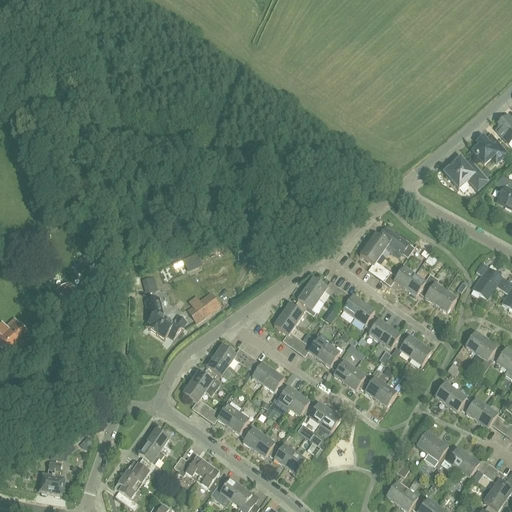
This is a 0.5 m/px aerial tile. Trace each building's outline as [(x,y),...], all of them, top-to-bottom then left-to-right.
[(511,121),(508,117),(501,124),(498,126),(500,128),(496,132),(507,144),(511,141),(511,121)] [(496,166),(500,162),(508,155),(491,136),(485,141),(483,140),(477,145),(479,148),(472,154),(484,167),(491,161),(496,166)] [(450,169),(443,175),(444,176),(444,175),(446,177),(445,179),(448,182),(450,182),(455,187),(456,189),(458,191),(458,192),(459,191),(463,195),(468,190),(465,186),(468,183),(477,193),(489,183),(490,183),(487,179),(481,173),(470,161),(470,162),(465,166),(461,161),(460,160),(454,165),(450,169)] [(511,183),(503,178),(498,183),(505,190),(498,204),(511,211),(511,183)] [(479,197),(474,201),(478,205),(482,201),(479,197)] [(403,256),(409,247),(386,230),(380,239),(376,236),(373,240),(370,239),(365,245),(368,247),(382,257),(386,251),(390,255),(394,250),(403,256)] [(368,273),(375,277),(381,268),(376,265),(382,257),(368,247),(365,245),(361,252),(363,254),(360,258),(373,267),(368,273)] [(187,269),(200,264),(196,256),(184,261),(187,269)] [(90,268),(84,258),(74,264),(80,274),(90,268)] [(482,265),(476,274),(482,279),(473,292),(480,297),(495,274),(482,265)] [(375,277),(380,281),(386,271),(381,268),(375,277)] [(384,284),(389,287),(391,288),(394,284),(405,291),(414,277),(403,270),(403,271),(401,269),(395,278),(390,274),(384,284)] [(390,274),(386,271),(380,281),(384,284),(390,274)] [(497,289),(502,293),(508,284),(495,274),(480,297),(487,302),(497,289)] [(418,295),(422,297),(428,288),(431,284),(434,279),(430,276),(425,285),(414,277),(405,291),(416,299),(418,295)] [(313,280),(305,292),(319,301),(324,293),(331,298),(337,289),(330,284),(326,289),(313,280)] [(431,284),(428,288),(422,297),(425,299),(424,300),(435,308),(446,294),(431,284)] [(502,306),(509,311),(511,306),(511,286),(508,284),(502,293),(508,297),(502,306)] [(461,295),(466,288),(462,285),(457,292),(461,295)] [(60,300),(58,301),(54,304),(59,312),(76,302),(76,301),(90,293),(86,287),(72,295),(68,287),(57,294),(60,300)] [(341,292),(337,289),(331,298),(335,301),(341,292)] [(296,306),(305,312),(315,320),(318,316),(311,312),(319,301),(305,292),(298,302),(299,303),(296,306)] [(341,292),(335,301),(340,304),(346,295),(341,292)] [(446,294),(435,308),(447,316),(457,302),(446,294)] [(352,299),(346,295),(340,304),(346,308),(343,313),(353,320),(363,306),(352,299)] [(211,297),(200,305),(208,316),(220,308),(211,297)] [(178,335),(186,324),(179,319),(173,326),(162,318),(163,317),(158,300),(146,303),(151,322),(145,328),(157,337),(158,336),(165,341),(168,337),(173,341),(178,335)] [(281,317),(295,328),(303,316),(302,316),(305,312),(296,306),(294,310),(289,306),(281,317)] [(365,328),(369,330),(375,321),(372,319),(375,314),(363,306),(353,320),(365,328)] [(201,321),(193,310),(188,313),(196,325),(201,321)] [(331,311),(328,316),(334,320),(337,316),(331,311)] [(295,328),(281,317),(274,328),(287,338),(283,344),(288,348),(295,339),(290,335),(295,328)] [(0,335),(0,352),(8,362),(32,341),(15,321),(6,329),(8,332),(2,337),(0,335)] [(378,323),(375,321),(369,330),(372,332),(369,337),(380,344),(390,330),(378,322),(378,323)] [(394,348),(397,350),(403,341),(400,339),(401,338),(390,330),(380,344),(391,352),(394,348)] [(476,356),(486,342),(475,335),(465,349),(476,356)] [(350,340),(343,336),(340,341),(346,345),(350,340)] [(300,342),(295,339),(288,348),(294,351),(300,342)] [(407,343),(403,341),(397,350),(400,353),(410,360),(420,346),(409,339),(407,343)] [(311,350),(304,345),(298,354),(305,359),(308,355),(318,362),(328,348),(317,341),(311,350)] [(304,345),(300,342),(294,351),(298,354),(304,345)] [(490,360),(493,363),(500,353),(497,351),(497,350),(486,342),(476,356),(484,362),(477,371),(484,376),(492,364),(489,362),(490,360)] [(431,354),(420,346),(410,360),(421,368),(431,354)] [(215,359),(228,368),(234,360),(240,365),(247,356),(239,351),(235,357),(230,353),(225,349),(223,348),(215,359)] [(333,371),(339,362),(336,360),(339,356),(328,348),(318,362),(329,370),(330,369),(333,371)] [(500,353),(493,363),(496,365),(507,373),(511,366),(511,355),(506,351),(503,356),(500,353)] [(360,353),(356,359),(361,363),(365,357),(360,353)] [(250,359),(247,356),(240,365),(244,368),(250,359)] [(208,370),(206,373),(214,379),(216,376),(221,379),(228,368),(215,359),(207,370),(208,370)] [(256,363),(250,359),(244,368),(250,371),(256,363)] [(342,364),(339,362),(333,371),(336,374),(333,378),(344,386),(354,372),(343,364),(342,364)] [(260,365),(256,363),(250,371),(250,372),(253,374),(255,375),(252,380),(263,388),(273,373),(262,366),(261,367),(260,365)] [(461,371),(453,365),(448,373),(456,378),(461,371)] [(390,370),(385,376),(390,380),(395,374),(390,370)] [(248,382),(253,374),(250,372),(245,380),(248,382)] [(362,391),(368,382),(365,380),(366,379),(354,372),(344,386),(356,394),(359,389),(362,391)] [(212,382),(214,379),(206,373),(204,376),(199,373),(193,381),(191,384),(205,394),(212,399),(217,393),(209,388),(213,383),(212,382)] [(277,397),(284,388),(281,386),(284,381),(273,373),(263,388),(274,395),(277,397)] [(406,391),(411,383),(403,378),(398,386),(406,391)] [(368,382),(362,391),(365,394),(364,394),(376,402),(385,388),(374,381),(371,385),(368,382)] [(205,394),(191,384),(189,387),(183,395),(196,404),(192,411),(194,412),(199,416),(205,407),(199,402),(205,394)] [(435,399),(446,407),(456,393),(445,385),(435,399)] [(287,390),(284,388),(277,397),(281,399),(274,409),(285,416),(289,411),(299,397),(288,389),(287,390)] [(396,396),(385,388),(376,402),(387,410),(396,396)] [(456,393),(446,407),(457,415),(460,410),(463,412),(470,403),(466,401),(467,400),(456,393)] [(310,405),(299,397),(289,411),(300,419),(303,415),(306,417),(312,408),(309,406),(310,405)] [(466,415),(477,423),(487,409),(476,401),(473,406),(470,403),(463,412),(466,415)] [(263,403),(261,409),(267,412),(269,405),(263,403)] [(315,410),(312,408),(306,417),(309,420),(320,428),(329,414),(318,406),(315,410)] [(199,416),(204,419),(210,410),(205,407),(199,416)] [(217,421),(228,429),(238,415),(227,407),(220,417),(215,413),(208,422),(214,426),(217,421)] [(488,431),(491,427),(496,431),(503,421),(498,418),(498,417),(487,409),(477,423),(488,431)] [(208,422),(215,413),(210,410),(204,419),(208,422)] [(329,414),(320,428),(331,436),(340,422),(329,414)] [(239,436),(243,439),(249,430),(246,427),(249,423),(238,415),(228,429),(239,437),(239,436)] [(265,425),(270,429),(274,424),(268,420),(265,425)] [(508,425),(503,421),(496,431),(502,435),(508,425)] [(511,427),(508,425),(502,435),(507,438),(511,431),(511,427)] [(253,431),(252,432),(249,430),(243,439),(246,441),(243,445),(254,453),(264,439),(253,431)] [(156,432),(148,444),(161,453),(167,458),(171,452),(165,447),(170,441),(156,432)] [(427,456),(437,442),(426,434),(416,448),(427,456)] [(58,450),(70,441),(67,436),(54,445),(58,450)] [(86,439),(85,441),(85,445),(88,447),(91,446),(93,443),(92,440),(90,438),(86,439)] [(268,457),(271,459),(278,450),(274,448),(275,447),(264,439),(254,453),(265,461),(268,457)] [(70,441),(58,450),(58,451),(58,453),(57,462),(62,463),(64,452),(66,452),(74,446),(70,441)] [(442,460),(445,462),(451,453),(448,451),(449,450),(437,442),(427,456),(424,462),(434,469),(438,464),(439,464),(442,460)] [(161,453),(148,444),(139,456),(143,459),(139,466),(150,474),(151,475),(156,468),(152,465),(161,453)] [(307,452),(311,455),(316,448),(312,445),(307,452)] [(274,462),(285,470),(295,455),(284,447),(281,452),(278,450),(271,459),(274,461),(274,462)] [(320,451),(316,448),(311,455),(315,458),(320,451)] [(453,469),(459,473),(468,459),(457,451),(454,455),(451,453),(445,462),(441,467),(449,473),(453,469)] [(50,461),(57,462),(58,453),(52,452),(50,461)] [(302,460),(295,455),(285,470),(296,477),(306,463),(302,460)] [(174,469),(180,473),(187,463),(181,459),(174,469)] [(189,460),(187,463),(180,473),(178,475),(183,479),(186,476),(197,484),(208,467),(197,459),(194,463),(189,460)] [(476,471),(482,475),(488,466),(482,462),(479,467),(468,459),(459,473),(470,480),(476,471)] [(392,472),(398,475),(404,466),(399,462),(392,472)] [(46,495),(50,496),(56,465),(49,463),(47,478),(42,478),(40,494),(41,494),(41,496),(46,497),(46,495)] [(55,497),(54,498),(59,499),(59,497),(61,498),(64,481),(59,480),(62,466),(56,465),(50,496),(55,497)] [(122,479),(134,488),(139,491),(150,474),(139,466),(135,471),(130,468),(122,479)] [(411,471),(404,466),(398,475),(404,480),(411,471)] [(482,475),(487,478),(493,469),(488,466),(482,475)] [(197,484),(213,495),(222,482),(217,479),(220,475),(208,467),(197,484)] [(493,469),(487,478),(491,481),(497,472),(493,469)] [(497,485),(491,494),(505,504),(511,493),(511,491),(500,483),(504,477),(497,472),(491,481),(497,485)] [(139,491),(134,488),(122,479),(114,490),(126,499),(123,504),(134,511),(138,507),(131,502),(139,491)] [(225,500),(231,504),(241,490),(230,482),(229,484),(224,480),(222,482),(213,495),(211,498),(221,505),(225,500)] [(435,493),(439,486),(435,483),(431,490),(435,493)] [(386,499),(397,507),(407,493),(395,485),(386,499)] [(257,511),(259,511),(254,507),(257,503),(251,499),(252,498),(241,490),(231,504),(239,510),(237,511),(257,511)] [(407,493),(397,507),(403,511),(410,511),(411,511),(413,511),(414,511),(421,504),(417,502),(418,501),(407,493)] [(488,508),(486,511),(499,511),(505,504),(491,494),(484,505),(488,508)] [(436,511),(438,509),(424,499),(421,504),(414,511),(436,511)]
